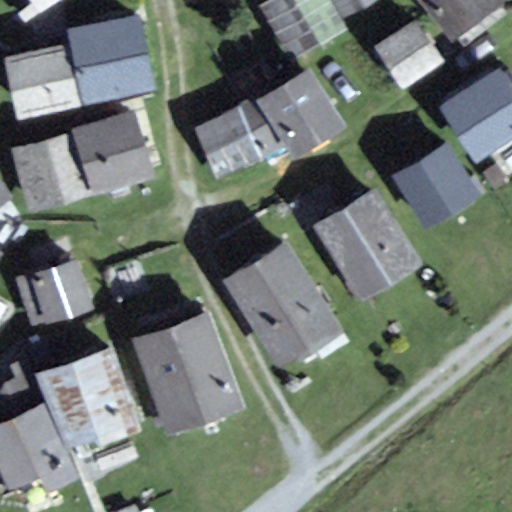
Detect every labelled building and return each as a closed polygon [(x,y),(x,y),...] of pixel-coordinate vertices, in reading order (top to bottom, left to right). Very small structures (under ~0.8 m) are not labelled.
[(11,0),(24,17),(48,0),(11,0)] [(327,0),(246,0),(271,57),(339,28),(327,0)] [(503,8),(496,0),(418,0),(449,44),(503,8)] [(135,88),(121,15),(0,37),(0,64),(9,112),(135,88)] [(433,58),(414,24),(373,46),(392,80),(433,58)] [(220,196),(332,134),(295,69),(184,130),(220,196)] [(511,106),(494,71),(438,99),(472,167),(511,146),(511,106)] [(135,193),(124,116),(6,132),(17,210),(135,193)] [(439,136),(387,171),(427,231),(480,196),(439,136)] [(360,187),(306,224),(359,300),(413,263),(360,187)] [(244,248),(291,220),(278,198),(231,226),(244,248)] [(334,333),(283,244),(224,278),(276,367),(334,333)] [(78,316),(57,254),(0,272),(20,334),(78,316)] [(194,317),(121,339),(149,433),(222,412),(194,317)] [(124,440),(99,347),(25,366),(49,459),(124,440)] [(0,487),(49,459),(25,366),(9,366),(0,380),(0,487)]
